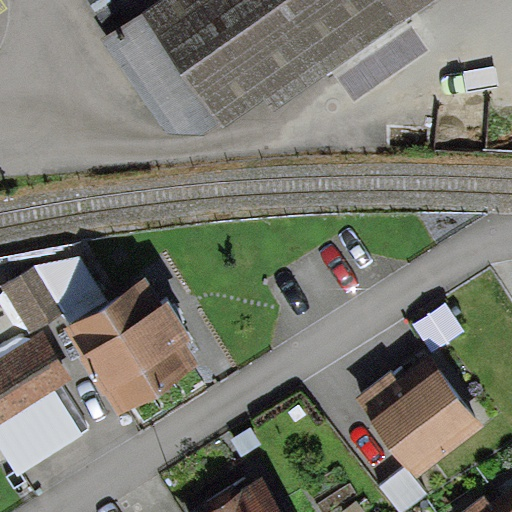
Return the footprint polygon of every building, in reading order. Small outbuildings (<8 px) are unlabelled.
[(411,0),(148,0),(227,109),(264,83),(274,97),(411,0)] [(53,297),(32,259),(2,276),(23,314),(53,297)] [(146,263),(64,313),(117,398),(199,348),(182,321),(190,316),(168,280),(160,285),(146,263)] [(0,412),(69,370),(43,328),(0,354),(0,412)] [(405,378),(393,362),(360,388),(420,466),(487,415),(438,353),(405,378)] [(407,460),(379,482),(401,509),(428,488),(407,460)] [(294,511),(266,466),(191,511),(294,511)] [(511,511),(511,493),(501,503),(486,483),(453,509),(455,511),(511,511)]
